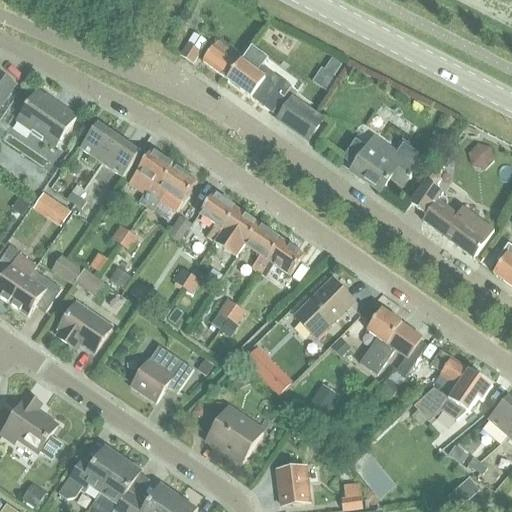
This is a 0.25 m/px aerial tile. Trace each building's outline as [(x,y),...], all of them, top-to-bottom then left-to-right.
[(193,65),(207,43),(194,35),(180,57),(193,65)] [(227,81),(240,62),(236,59),(234,62),(214,48),(202,63),(227,81)] [(330,61),(323,72),(333,78),(340,67),(330,61)] [(227,81),(226,82),(251,99),(263,107),(263,108),(272,115),(291,88),(281,81),(281,82),(261,68),(256,74),(240,62),(227,81)] [(0,110),(16,87),(0,75),(0,110)] [(53,102),(38,91),(18,120),(34,131),(31,135),(42,143),(43,140),(56,149),(77,120),(59,107),(58,108),(52,103),(53,102)] [(292,100),(277,122),(308,144),(323,122),(292,100)] [(443,117),(435,127),(449,136),(456,125),(443,117)] [(102,165),(119,140),(98,126),(80,151),(102,165)] [(404,189),(424,160),(403,145),(395,156),(373,141),(370,146),(359,138),(343,160),(354,168),(351,173),(380,194),(390,179),(404,189)] [(119,140),(102,165),(123,180),(140,155),(119,140)] [(477,148),(468,157),(471,169),(484,173),(493,164),(489,151),(477,148)] [(146,210),(174,169),(151,153),(129,186),(144,197),(139,205),(146,210)] [(177,215),(197,185),(174,169),(146,210),(153,215),(161,204),(177,215)] [(93,208),(114,180),(100,170),(80,198),(93,208)] [(435,172),(410,205),(427,217),(423,223),(473,261),(494,234),(462,211),(457,218),(438,203),(442,197),(434,191),(443,179),(435,172)] [(79,199),(72,195),(67,202),(74,207),(79,199)] [(43,196),(33,210),(61,229),(71,214),(43,196)] [(214,245),(236,212),(214,196),(200,216),(216,227),(207,240),(214,245)] [(86,204),(79,199),(74,207),(81,211),(86,204)] [(18,201),(11,212),(21,220),(29,208),(18,201)] [(236,260),(245,247),(259,227),(236,212),(214,245),(236,260)] [(178,244),(191,226),(180,219),(168,237),(178,244)] [(281,242),(259,227),(245,247),(260,258),(252,271),(259,275),(281,242)] [(121,247),(129,235),(121,229),(112,241),(121,247)] [(138,241),(129,235),(121,247),(130,253),(138,241)] [(304,258),(281,242),(259,275),(266,280),(274,268),(290,279),(304,258)] [(511,289),(511,248),(508,246),(497,262),(500,265),(492,276),(511,289)] [(0,300),(10,308),(29,281),(37,270),(19,258),(21,255),(10,248),(0,263),(0,300)] [(98,256),(90,269),(100,276),(108,263),(98,256)] [(231,296),(249,270),(236,261),(218,287),(231,296)] [(116,271),(108,283),(121,291),(129,280),(116,271)] [(183,290),(192,278),(183,272),(175,284),(183,290)] [(94,279),(85,273),(77,285),(86,291),(94,279)] [(200,284),(192,278),(183,290),(192,296),(200,284)] [(38,287),(29,281),(10,308),(28,320),(36,309),(46,315),(62,292),(43,279),(38,287)] [(288,280),(281,291),(291,298),(299,286),(288,280)] [(316,341),(354,304),(333,283),(296,319),(316,341)] [(134,288),(127,297),(138,304),(144,295),(134,288)] [(228,321),(236,309),(228,303),(219,315),(228,321)] [(94,357),(112,330),(77,306),(58,333),(60,334),(57,339),(77,353),(81,348),(94,357)] [(236,309),(228,321),(237,327),(245,315),(236,309)] [(382,311),(367,332),(378,340),(360,365),(378,378),(395,352),(408,361),(423,340),(402,325),(382,311)] [(220,333),(230,339),(236,331),(226,324),(220,333)] [(283,343),(273,334),(261,348),(270,356),(283,343)] [(340,342),(331,352),(340,360),(349,350),(340,342)] [(177,397),(194,372),(159,349),(150,363),(149,362),(130,389),(156,407),(167,390),(177,397)] [(278,398),(290,386),(257,352),(244,364),(278,398)] [(468,372),(441,354),(431,368),(442,375),(437,382),(434,380),(432,383),(451,397),(468,372)] [(204,363),(197,374),(205,380),(213,368),(204,363)] [(241,372),(231,378),(238,392),(249,386),(241,372)] [(482,405),(493,389),(468,372),(451,397),(448,402),(450,403),(443,414),(457,423),(467,414),(468,415),(478,401),(482,405)] [(405,382),(393,373),(378,392),(391,401),(405,382)] [(433,412),(447,399),(433,390),(422,400),(433,412)] [(316,397),(308,409),(325,420),(333,408),(316,397)] [(37,414),(41,407),(29,398),(24,405),(23,405),(1,437),(15,447),(18,442),(38,456),(40,455),(51,462),(61,448),(50,440),(58,428),(37,414)] [(508,439),(511,434),(511,402),(508,400),(489,423),(508,439)] [(227,412),(206,441),(243,466),(263,436),(227,412)] [(286,418),(281,427),(287,431),(293,423),(286,418)] [(306,443),(312,436),(300,426),(290,437),(297,443),(300,438),(306,443)] [(360,436),(350,445),(358,453),(368,444),(360,436)] [(90,487),(101,494),(123,461),(105,449),(92,469),(83,462),(60,496),(67,501),(76,499),(81,492),(85,494),(90,487)] [(111,511),(129,511),(138,500),(128,493),(141,473),(123,461),(101,494),(95,501),(107,509),(111,511)] [(468,467),(475,472),(480,466),(473,461),(468,467)] [(482,478),(487,471),(480,466),(475,472),(482,478)] [(305,470),(278,473),(282,509),(309,505),(305,470)] [(382,472),(366,485),(380,502),(396,489),(382,472)] [(10,484),(5,492),(15,499),(20,491),(10,484)] [(138,500),(129,511),(169,511),(179,499),(160,487),(147,506),(138,500)] [(30,489),(21,502),(34,511),(44,497),(30,489)] [(195,511),(196,511),(179,499),(169,511),(195,511)] [(359,502),(345,503),(346,511),(355,511),(360,511),(359,502)]
